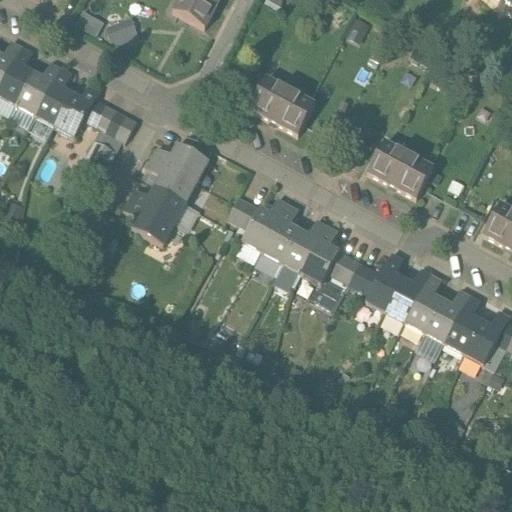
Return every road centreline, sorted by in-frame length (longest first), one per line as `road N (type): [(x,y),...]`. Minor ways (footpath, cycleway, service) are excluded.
road 1 (residential): [(511,283),(184,108)]
road 2 (residential): [(63,301),(153,124),(184,108)]
road 3 (residential): [(184,108),(0,7)]
road 4 (residential): [(184,108),(244,0)]
